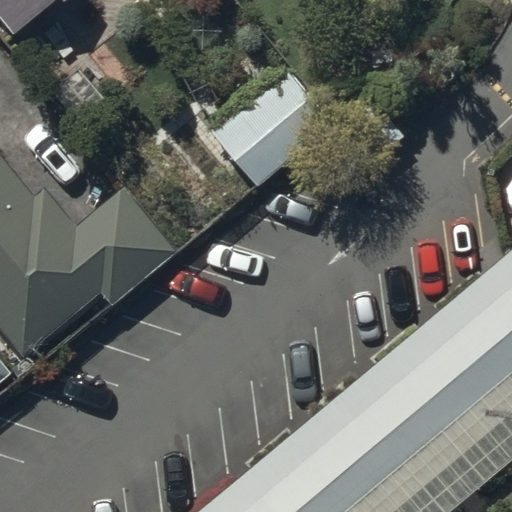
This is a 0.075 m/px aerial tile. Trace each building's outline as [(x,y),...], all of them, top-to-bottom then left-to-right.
[(0,0),(0,15),(12,30),(48,0),(0,0)] [(296,57),(210,129),(255,183),(341,112),(296,57)] [(0,155),(0,323),(23,351),(98,289),(112,306),(178,251),(122,185),(76,224),(43,185),(32,193),(0,155)] [(511,249),(509,251),(197,511),(443,511),(511,455),(511,249)] [(0,383),(14,372),(0,354),(0,383)]
